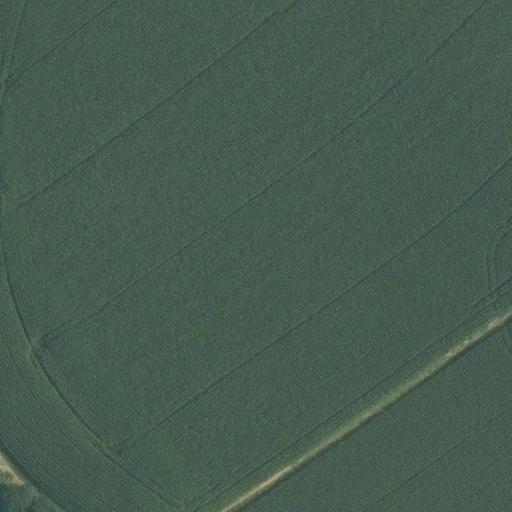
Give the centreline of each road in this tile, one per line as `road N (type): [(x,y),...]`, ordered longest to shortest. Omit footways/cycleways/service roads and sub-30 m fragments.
road 1 (track): [(236,511),(511,318)]
road 2 (track): [(369,0),(511,202)]
